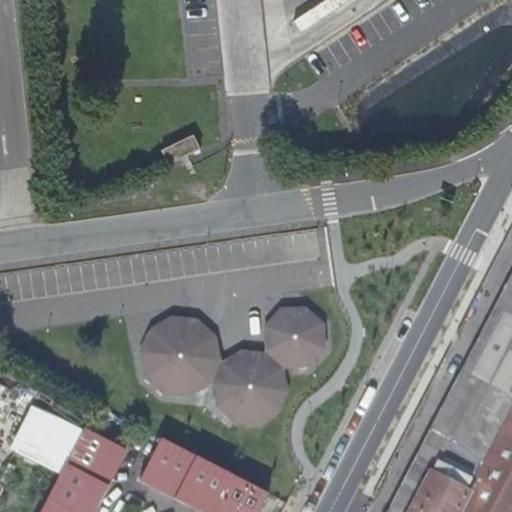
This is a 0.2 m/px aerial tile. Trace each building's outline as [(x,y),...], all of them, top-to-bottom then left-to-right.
[(189,154),(200,149),(192,134),(163,149),(171,164),(189,154)] [(205,244),(150,254),(155,280),(210,270),(205,244)] [(511,511),(511,276),(461,375),(431,432),(448,441),(424,487),(408,478),(391,510),(395,511),(511,511)] [(320,354),(320,353),(319,330),(319,329),(302,314),(301,314),(278,315),(277,315),(262,332),(262,333),(263,357),(261,359),(239,357),(238,357),(218,368),(216,367),(211,342),(193,326),(192,325),(169,323),(168,323),(147,335),(146,336),(137,357),(137,359),(141,381),(142,382),(160,398),(161,399),(184,401),(185,401),(214,411),(214,412),(230,426),(231,427),(253,429),(254,429),(273,418),(274,418),(283,398),(283,397),(281,372),(304,371),(305,371),(320,354)] [(81,433),(40,511),(93,511),(123,456),(81,433)] [(258,511),(264,502),(158,445),(135,487),(182,511),(258,511)]
